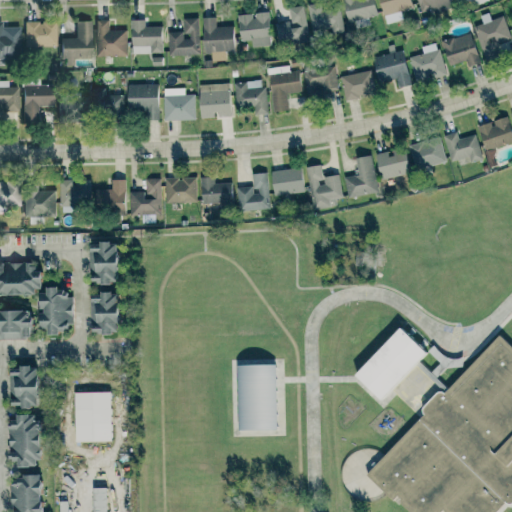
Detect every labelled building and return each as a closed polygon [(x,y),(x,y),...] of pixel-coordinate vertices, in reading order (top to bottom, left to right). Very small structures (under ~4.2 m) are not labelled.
[(368,17),(378,15),(373,0),(344,0),(351,29),(370,24),(368,17)] [(403,20),(401,11),(413,8),(411,0),(380,0),(385,23),(403,20)] [(417,0),(422,15),(452,6),(449,0),(417,0)] [(344,32),(339,1),(308,6),(312,32),(331,29),(332,34),(344,32)] [(275,23),(278,45),(309,41),(305,10),(289,12),(290,21),(275,23)] [(252,48),(272,45),(268,11),(253,13),(238,15),(241,41),(251,40),(252,48)] [(511,44),(502,16),(491,20),(488,13),(480,16),(483,24),(474,27),(484,59),(511,49),(511,44)] [(235,51),(234,26),(216,27),(216,17),(203,18),(205,54),(212,53),(212,61),(226,60),(226,51),(235,51)] [(183,18),(183,31),(168,32),(169,55),(200,54),(199,18),(183,18)] [(132,54),(163,53),(163,26),(145,26),(145,19),(131,20),(132,54)] [(127,56),(127,30),(109,30),(109,20),(96,20),(96,57),(127,56)] [(2,22),(0,21),(0,58),(21,57),(20,26),(2,27),(2,22)] [(75,21),(76,38),(62,38),(62,66),(74,65),(74,59),(92,59),(91,21),(75,21)] [(24,22),(25,46),(56,46),(56,22),(24,22)] [(442,40),(447,65),(467,61),(468,66),(479,64),(472,33),(442,40)] [(422,46),(424,54),(409,57),(416,83),(445,76),(438,43),(422,46)] [(412,84),(402,49),(373,58),(380,84),(396,79),(399,88),(412,84)] [(308,95),(338,91),(334,65),(304,70),(308,95)] [(288,111),(287,93),(301,92),(300,70),(289,71),(289,66),(269,67),(271,112),(288,111)] [(344,99),(375,95),(372,71),(341,75),(344,99)] [(268,113),(263,79),(234,83),(238,110),(254,107),(255,115),(268,113)] [(8,80),(0,80),(0,111),(18,111),(18,87),(8,87),(8,80)] [(200,84),(201,118),(230,117),(230,83),(200,84)] [(128,84),(129,113),(145,112),(145,120),(160,120),(159,84),(128,84)] [(22,122),(38,122),(38,106),(53,106),(53,85),(23,85),(22,122)] [(124,94),(106,95),(106,87),(93,88),(94,117),(124,116),(124,94)] [(184,88),(164,88),(165,120),(196,120),(195,94),(185,94),(184,88)] [(89,97),(80,97),(80,96),(58,95),(57,119),(88,120),(89,97)] [(486,151),(511,142),(511,131),(507,117),(478,126),(486,151)] [(451,162),(469,157),(470,162),(483,159),(476,134),(459,139),(457,132),(444,135),(451,162)] [(409,146),(416,170),(446,161),(439,137),(409,146)] [(377,154),(383,179),(411,172),(405,147),(377,154)] [(348,198),(379,192),(372,155),(356,158),(359,174),(344,177),(348,198)] [(340,175),(323,177),(321,165),(308,167),(313,209),(330,207),(329,200),(342,198),(340,175)] [(271,172),(275,196),(305,191),(301,167),(271,172)] [(240,211),(270,208),(266,173),(253,174),(255,185),(237,187),(240,211)] [(215,184),(214,176),(200,178),(203,205),(233,202),(231,182),(215,184)] [(162,178),(146,178),(146,192),(130,192),(130,215),(161,215),(162,178)] [(166,203),(196,202),(196,178),(165,178),(166,203)] [(126,179),(112,179),(112,189),(96,189),(96,212),(125,213),(126,179)] [(60,180),(60,210),(90,209),(90,188),(73,188),(73,180),(60,180)] [(56,191),(37,190),(37,184),(25,184),(24,216),(55,217),(56,191)] [(120,283),(118,243),(89,244),(91,284),(120,283)] [(0,293),(42,294),(43,271),(37,271),(37,263),(0,262),(0,293)] [(72,297),(67,297),(67,289),(41,289),(42,312),(41,312),(41,329),(48,329),(48,333),(73,332),(72,297)] [(103,299),(90,299),(91,334),(120,333),(119,292),(102,292),(103,299)] [(0,338),(33,339),(32,310),(0,310),(0,338)] [(382,400),(427,352),(401,328),(356,375),(382,400)] [(497,511),(444,511),(443,511),(442,511),(407,511),(367,475),(425,414),(423,406),(438,392),(445,393),(500,336),(511,347),(511,501),(510,504),(506,503),(497,511)] [(39,366),(22,366),(22,372),(10,373),(11,407),(39,407),(39,366)] [(276,366),(278,430),(239,431),(238,367),(276,366)] [(111,392),(75,393),(76,442),(112,441),(111,392)] [(41,421),(36,421),(36,414),(18,415),(18,421),(9,421),(10,461),(19,461),(19,467),(42,466),(41,421)] [(42,511),(42,475),(19,476),(19,484),(11,484),(12,511),(42,511)] [(93,488),(92,511),(107,511),(107,488),(93,488)]
